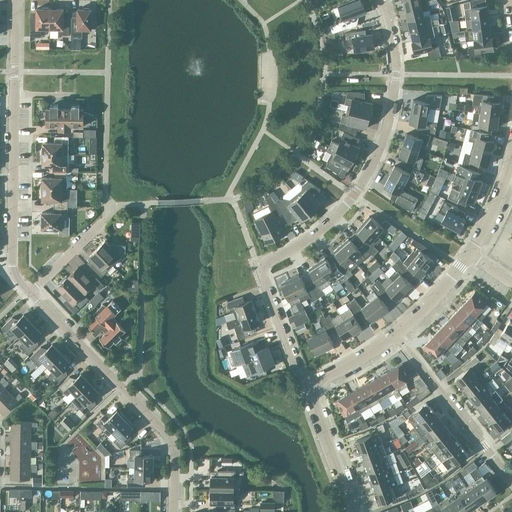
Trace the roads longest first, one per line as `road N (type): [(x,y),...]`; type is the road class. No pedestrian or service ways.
road 1 (residential): [(311,384),(297,370),(260,265),(324,227),(379,149),(395,74),(381,0)]
road 2 (residential): [(26,290),(11,266),(15,0)]
road 3 (residential): [(173,511),(171,440),(26,290)]
road 4 (residential): [(394,334),(511,481)]
road 5 (residential): [(352,511),(311,384)]
